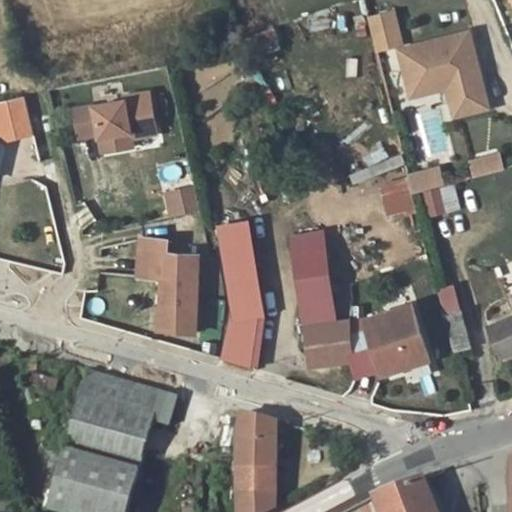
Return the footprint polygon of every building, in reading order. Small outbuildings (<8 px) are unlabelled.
[(393,14),(368,20),(376,54),(402,48),(393,14)] [(437,77),(449,84),(449,86),(456,115),(489,107),(470,32),(401,49),(411,88),(426,84),(430,78),(437,77)] [(426,84),(411,88),(413,95),(449,86),(449,84),(437,77),(430,78),(426,84)] [(153,126),(146,91),(120,97),(121,100),(71,111),(77,139),(97,134),(101,154),(125,148),(122,133),(153,126)] [(32,135),(22,98),(0,103),(0,142),(0,143),(32,135)] [(155,132),(153,126),(122,133),(125,148),(131,147),(129,138),(155,132)] [(473,179),(505,169),(500,151),(468,160),(473,179)] [(442,169),(380,180),(386,216),(415,210),(412,191),(425,188),(430,216),(459,211),(455,183),(444,185),(442,169)] [(170,220),(201,211),(193,184),(162,193),(170,220)] [(231,318),(262,318),(247,223),(218,228),(231,318)] [(304,323),(333,321),(319,230),(294,233),(304,323)] [(160,329),(196,332),(198,254),(168,251),(169,239),(142,237),(139,275),(162,277),(160,329)] [(453,285),(436,292),(446,315),(463,307),(453,285)] [(365,322),(380,373),(425,361),(411,307),(365,322)] [(455,353),(471,349),(462,315),(446,319),(455,353)] [(231,318),(222,359),(256,366),(262,318),(231,318)] [(310,368),(351,364),(347,320),(333,321),(304,323),(310,368)] [(353,379),(380,373),(365,322),(347,320),(351,364),(353,379)] [(505,362),(511,359),(511,322),(491,331),(505,362)] [(411,381),(439,376),(436,365),(409,370),(411,381)] [(175,424),(182,396),(88,370),(66,449),(144,472),(157,420),(175,424)] [(277,511),(277,424),(244,414),(242,511),(277,511)] [(57,511),(133,511),(144,472),(66,449),(50,510),(57,511)] [(441,511),(430,480),(377,503),(380,511),(441,511)]
